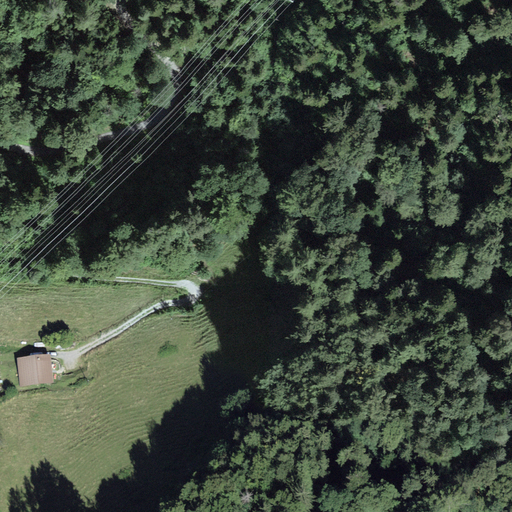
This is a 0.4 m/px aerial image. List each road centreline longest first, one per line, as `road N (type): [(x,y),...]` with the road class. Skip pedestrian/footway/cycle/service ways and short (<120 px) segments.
road 1 (unclassified): [(0,141),(62,146),(129,131),(166,105),(173,69),(136,32),(120,0)]
road 2 (track): [(188,289),(0,258)]
road 3 (track): [(57,357),(87,348),(146,310),(186,303),(188,289)]
